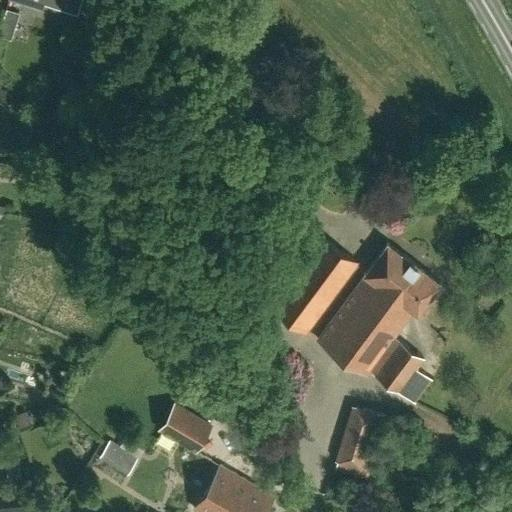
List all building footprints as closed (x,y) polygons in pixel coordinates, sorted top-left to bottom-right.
[(31,0),(40,3),(41,2),(77,13),(80,0),(31,0)] [(100,24),(120,26),(123,0),(114,0),(112,14),(102,12),(100,24)] [(20,14),(7,10),(0,29),(0,37),(11,41),(20,14)] [(120,26),(100,24),(98,35),(95,60),(101,61),(114,63),(120,26)] [(114,63),(101,61),(98,84),(112,86),(114,63)] [(84,151),(83,172),(103,174),(104,153),(84,151)] [(357,267),(319,236),(265,301),(302,332),(357,267)] [(366,275),(318,340),(366,376),(370,370),(399,391),(414,402),(431,379),(416,368),(423,358),(400,341),(394,337),(398,332),(414,310),(418,313),(441,283),(387,243),(364,273),(366,275)] [(211,425),(174,404),(159,430),(196,451),(211,425)] [(14,413),(18,428),(30,425),(27,410),(14,413)] [(109,439),(99,458),(126,475),(138,456),(109,439)] [(265,511),(274,497),(220,465),(193,509),(197,511),(265,511)] [(0,507),(0,511),(47,511),(47,503),(0,507)]
